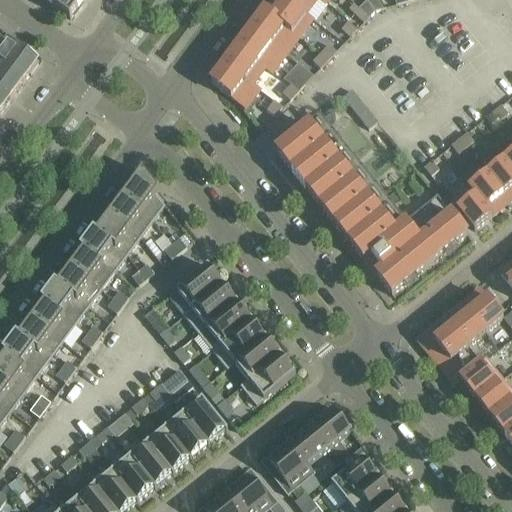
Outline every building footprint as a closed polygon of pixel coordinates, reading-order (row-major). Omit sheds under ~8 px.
[(84,3),(79,0),(41,0),(70,21),(84,3)] [(312,22),(282,0),(275,0),(265,14),(298,39),(312,22)] [(282,0),(312,22),(312,21),(306,16),(318,0),(282,0)] [(372,0),(368,2),(375,14),(384,11),(378,0),(372,0)] [(367,1),(358,11),(368,21),(375,14),(368,2),(367,1)] [(368,21),(358,11),(354,7),(350,11),(365,25),(368,21)] [(265,14),(252,32),(285,57),(298,39),(265,14)] [(350,23),(343,30),(351,39),(358,31),(350,23)] [(285,57),(252,32),(238,49),(272,74),(285,57)] [(0,65),(24,84),(30,77),(39,66),(29,58),(28,59),(0,37),(0,65)] [(329,47),(321,56),(322,57),(328,63),(336,54),(329,47)] [(238,49),(225,67),(259,92),(260,91),(253,87),(265,71),(272,75),(272,74),(238,49)] [(321,56),(313,64),(321,71),(328,63),(322,57),(321,56)] [(0,92),(11,101),(24,84),(0,65),(0,92)] [(212,85),(245,111),(259,92),(225,67),(212,85)] [(290,86),(291,88),(298,95),(305,87),(297,79),(290,86)] [(291,88),(283,96),(290,103),(298,95),(291,88)] [(0,116),(11,101),(0,92),(0,116)] [(352,93),(343,100),(369,132),(378,125),(352,93)] [(282,110),(274,103),(267,113),(275,119),(282,110)] [(500,123),(508,117),(501,108),(494,114),(500,123)] [(494,114),(486,121),(493,129),(500,123),(494,114)] [(320,119),(277,154),(393,297),(468,237),(438,200),(406,225),(320,119)] [(466,150),(474,144),(467,136),(459,142),(466,150)] [(466,150),(459,142),(452,148),(458,157),(466,150)] [(432,164),(424,170),(431,179),(439,172),(432,164)] [(510,204),(511,202),(511,172),(505,164),(488,177),(510,204)] [(140,178),(123,201),(154,224),(165,209),(156,198),(159,194),(143,174),(140,178)] [(488,177),(471,191),(492,218),(510,204),(488,177)] [(471,191),(453,206),(475,232),(492,218),(471,191)] [(110,218),(141,242),(154,224),(123,201),(110,218)] [(94,233),(128,259),(141,242),(110,218),(97,235),(94,233)] [(81,251),(115,276),(128,259),(94,233),(81,251)] [(180,257),(187,251),(180,241),(172,247),(180,257)] [(172,263),(180,257),(172,247),(164,253),(172,263)] [(83,254),(71,270),(102,294),(115,276),(81,251),(80,251),(83,254)] [(511,289),(511,265),(509,268),(511,271),(503,277),(501,274),(500,275),(511,289)] [(147,283),(155,277),(147,267),(139,273),(147,283)] [(184,319),(224,287),(223,286),(222,287),(209,271),(210,270),(208,268),(177,294),(191,312),(184,318),(184,319)] [(55,285),(89,311),(102,294),(71,270),(58,287),(55,285)] [(139,273),(132,279),(139,289),(147,283),(139,273)] [(42,303),(76,328),(89,311),(55,285),(42,303)] [(199,336),(238,305),(237,304),(236,305),(223,289),(224,288),(224,287),(184,319),(199,336)] [(485,336),(504,321),(480,292),(462,306),(485,336)] [(123,309),(129,301),(119,294),(113,302),(123,309)] [(113,302),(107,310),(117,317),(123,309),(113,302)] [(45,306),(32,322),(63,346),(76,328),(42,303),(41,303),(45,306)] [(239,306),(238,305),(199,336),(213,354),(252,322),(251,322),(250,322),(238,307),(239,306)] [(462,306),(445,320),(468,349),(485,336),(462,306)] [(145,320),(154,330),(161,325),(152,314),(145,320)] [(451,363),(468,349),(445,320),(427,334),(451,363)] [(17,337),(16,337),(50,363),(63,346),(32,322),(20,339),(17,337)] [(227,372),(266,340),(266,339),(265,340),(252,324),(253,323),(252,322),(213,354),(227,372)] [(97,344),(103,336),(93,329),(87,336),(97,344)] [(176,343),(167,332),(160,338),(169,349),(176,343)] [(87,336),(82,344),(91,351),(97,344),(87,336)] [(3,354),(37,380),(50,363),(16,337),(3,354)] [(235,367),(248,383),(241,389),(241,390),(281,358),(280,357),(279,358),(266,342),(267,341),(266,340),(227,372),(228,373),(235,367)] [(175,356),(184,367),(191,361),(182,350),(175,356)] [(6,358),(0,365),(0,379),(25,397),(37,380),(3,354),(3,355),(6,358)] [(241,390),(257,408),(296,377),(294,375),(293,376),(281,360),(282,359),(281,358),(241,390)] [(71,378),(77,371),(67,363),(61,371),(71,378)] [(461,383),(475,401),(500,381),(486,363),(464,380),(465,380),(461,383)] [(454,367),(443,376),(449,382),(459,374),(454,367)] [(61,371),(56,379),(65,386),(71,378),(61,371)] [(169,382),(174,389),(185,380),(180,373),(169,382)] [(459,374),(449,382),(454,389),(461,383),(465,380),(464,380),(459,374)] [(196,380),(202,388),(208,383),(202,375),(196,380)] [(0,406),(12,415),(25,397),(0,379),(0,406)] [(511,401),(511,395),(500,381),(475,401),(490,419),(511,401)] [(219,397),(210,385),(203,391),(212,402),(219,397)] [(155,404),(167,395),(161,388),(150,397),(155,404)] [(45,413),(51,405),(41,398),(36,406),(45,413)] [(228,433),(202,401),(184,416),(209,448),(210,447),(210,446),(225,434),(226,435),(228,433)] [(511,401),(490,419),(504,437),(511,430),(511,401)] [(138,418),(149,409),(143,402),(132,411),(138,418)] [(234,414),(225,403),(218,409),(227,420),(234,414)] [(0,430),(12,415),(0,406),(0,430)] [(36,406),(30,413),(40,421),(45,413),(36,406)] [(339,445),(352,434),(351,432),(350,433),(331,410),(309,428),(330,453),(336,460),(346,452),(339,445)] [(193,462),(192,461),(208,448),(208,449),(209,448),(184,416),(166,431),(192,462),(193,462)] [(120,433),(131,424),(126,417),(114,426),(120,433)] [(330,453),(309,428),(288,445),(314,477),(315,477),(309,469),(330,453)] [(102,447),(113,438),(108,431),(97,440),(102,447)] [(174,475),(190,462),(191,463),(192,462),(166,431),(148,445),(174,477),(175,476),(174,475)] [(20,448),(25,440),(16,433),(10,440),(20,448)] [(10,440),(4,448),(14,455),(20,448),(10,440)] [(85,461),(96,452),(90,445),(79,454),(85,461)] [(156,489),(172,477),(173,478),(174,477),(148,445),(130,459),(156,491),(157,490),(156,489)] [(314,477),(288,445),(266,462),(284,483),(279,487),(288,499),(314,477)] [(359,462),(366,455),(362,450),(354,456),(359,462)] [(139,504),(154,491),(155,492),(156,491),(130,459),(113,474),(138,505),(139,505),(139,504)] [(67,476),(78,467),(72,460),(61,469),(67,476)] [(339,510),(339,511),(379,479),(378,479),(377,479),(364,464),(365,463),(364,461),(346,475),(337,482),(332,486),(346,504),(339,510)] [(341,467),(331,475),(337,482),(346,475),(341,467)] [(49,490),(60,481),(55,474),(43,483),(49,490)] [(113,474),(95,488),(114,511),(128,511),(137,505),(137,506),(138,505),(113,474)] [(265,498),(247,477),(226,495),(239,511),(270,511),(278,506),(269,495),(265,498)] [(379,480),(379,479),(339,511),(374,511),(393,497),(392,496),(391,497),(378,481),(379,480)] [(8,489),(15,498),(24,490),(17,482),(8,489)] [(114,511),(95,488),(77,502),(85,511),(114,511)] [(239,511),(226,495),(203,511),(239,511)] [(311,503),(306,496),(295,505),(300,511),(311,503)] [(403,511),(393,499),(394,498),(393,497),(374,511),(403,511)] [(85,511),(77,502),(65,511),(57,511),(54,508),(53,509),(55,511),(85,511)]
